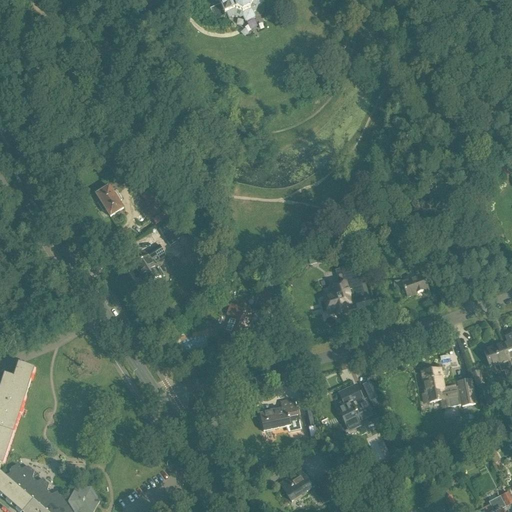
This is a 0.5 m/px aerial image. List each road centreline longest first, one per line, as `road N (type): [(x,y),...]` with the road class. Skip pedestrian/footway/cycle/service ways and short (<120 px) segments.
road 1 (residential): [(157,398),(366,345),(511,295)]
road 2 (secondary): [(157,398),(0,151)]
road 3 (secondary): [(228,511),(157,398)]
